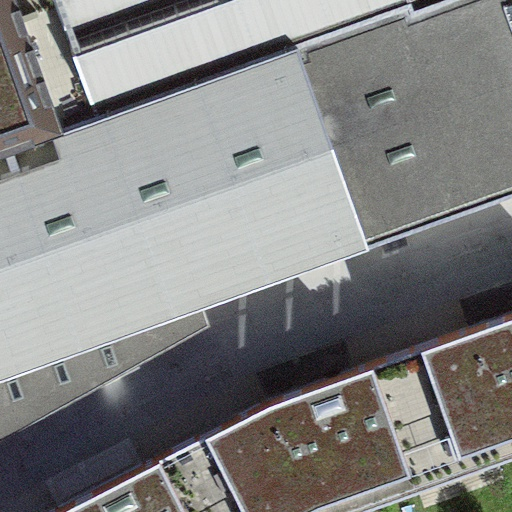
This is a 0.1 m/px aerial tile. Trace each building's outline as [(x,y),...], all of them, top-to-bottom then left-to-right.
[(511,0),(37,0),(84,116),(0,147),(0,367),(511,188),(511,0)] [(37,0),(0,0),(0,147),(84,116),(37,0)] [(511,431),(511,315),(416,350),(453,453),(511,431)] [(289,389),(196,436),(234,511),(297,511),(317,503),(453,453),(416,350),(289,389)] [(234,511),(196,436),(46,511),(234,511)]
